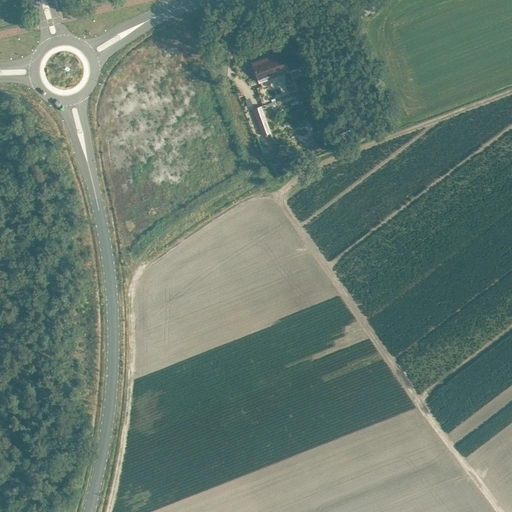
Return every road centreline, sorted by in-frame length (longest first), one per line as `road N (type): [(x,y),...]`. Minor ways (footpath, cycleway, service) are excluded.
road 1 (track): [(109,511),(128,400),(137,261),(244,182),(249,152),(223,79),(258,0)]
road 2 (secondary): [(91,181),(114,336),(110,411),(90,511)]
